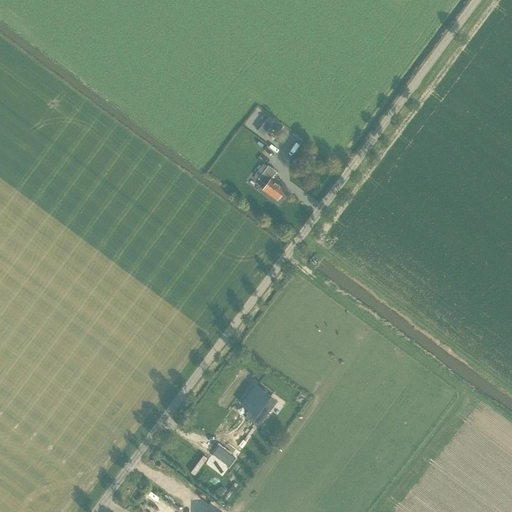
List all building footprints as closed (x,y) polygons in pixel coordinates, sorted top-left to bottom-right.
[(268,118),(258,131),(263,134),(273,121),(268,118)] [(259,158),(261,159),(262,157),(265,158),(268,161),(270,158),(267,156),(269,152),(265,149),(261,155),(261,156),(259,158)] [(263,190),(278,201),(280,199),(282,199),(283,196),(283,194),(287,189),(272,179),(277,171),(269,165),(268,167),(264,164),(255,176),(259,179),(258,179),(267,185),(263,190)] [(311,203),(307,209),(316,215),(319,210),(311,203)] [(328,305),(326,308),(338,315),(340,312),(328,305)] [(257,386),(242,405),(250,411),(246,418),(258,427),(271,409),(278,401),(271,396),(257,386)] [(222,486),(215,496),(219,499),(226,489),(222,486)] [(186,511),(192,504),(180,494),(174,502),(186,511)]
